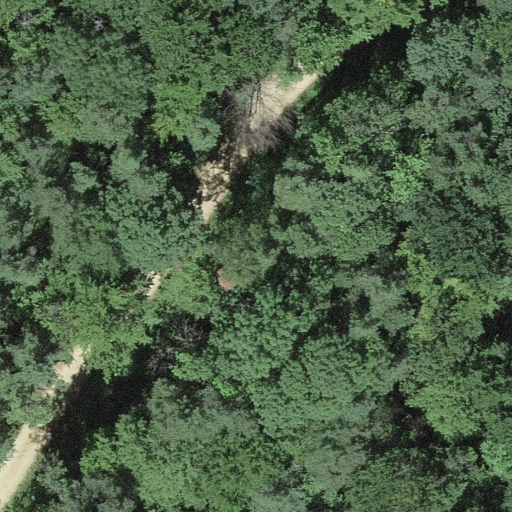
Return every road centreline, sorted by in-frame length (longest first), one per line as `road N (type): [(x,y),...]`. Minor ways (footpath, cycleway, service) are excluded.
road 1 (track): [(0,499),(205,202),(351,24),(384,0)]
road 2 (track): [(511,122),(306,409)]
